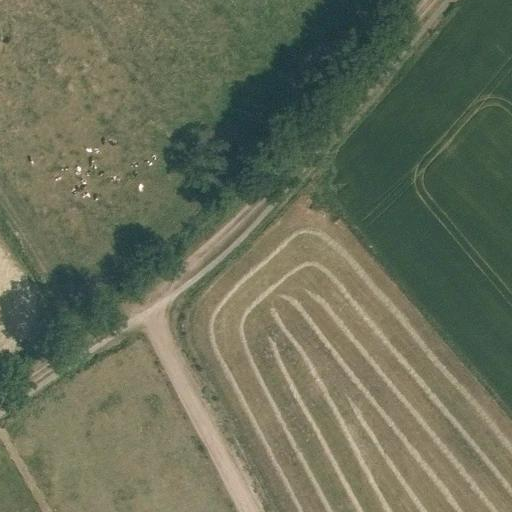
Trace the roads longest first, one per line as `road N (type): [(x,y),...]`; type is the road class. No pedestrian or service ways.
road 1 (track): [(143,301),(218,238),(431,0)]
road 2 (track): [(251,511),(143,301)]
